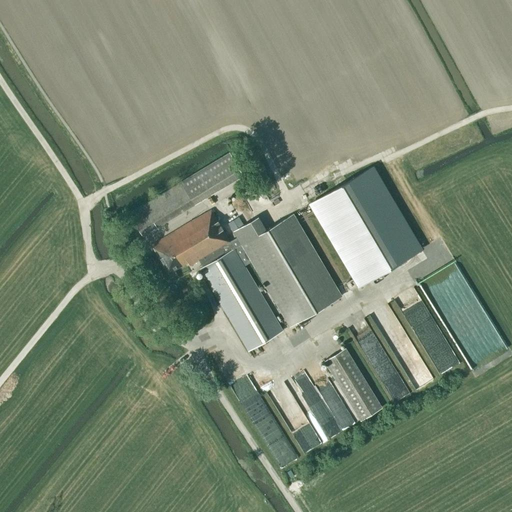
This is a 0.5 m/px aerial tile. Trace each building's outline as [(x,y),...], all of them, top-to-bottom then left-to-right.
[(229,152),(180,181),(180,182),(128,214),(142,237),(194,205),(243,176),(229,152)] [(421,249),(372,167),(310,204),(358,286),(421,249)] [(241,245),(237,237),(229,242),(210,210),(151,246),(168,274),(188,262),(188,264),(189,264),(190,266),(199,261),(202,267),(199,269),(248,351),(282,331),(244,266),(251,262),(289,327),(341,296),(319,258),(292,214),(241,245)] [(360,331),(396,398),(414,388),(373,312),(362,318),(367,328),(360,331)] [(430,357),(440,373),(460,361),(453,349),(449,342),(444,345),(446,347),(430,357)] [(344,348),(323,361),(360,420),(381,408),(344,348)] [(303,450),(354,422),(329,376),(301,391),(318,421),(314,424),(316,427),(308,432),(304,423),(292,429),(297,438),(303,450)] [(258,429),(281,466),(299,455),(276,418),(258,429)]
